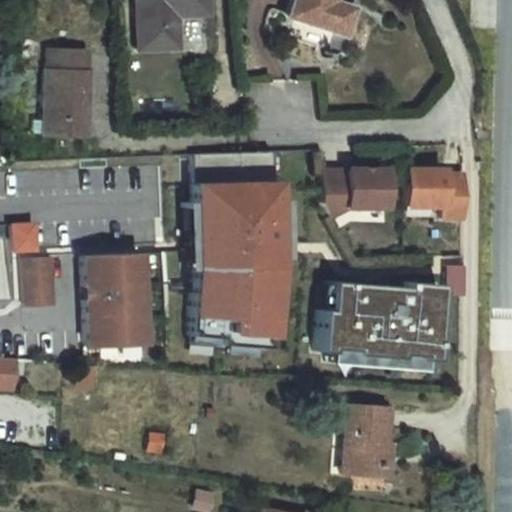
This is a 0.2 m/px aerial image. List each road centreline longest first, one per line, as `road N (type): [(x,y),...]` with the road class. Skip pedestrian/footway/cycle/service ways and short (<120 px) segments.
road 1 (residential): [(436,0),(460,58),(456,114),(427,125),(270,130)]
road 2 (residential): [(511,97),(507,305)]
